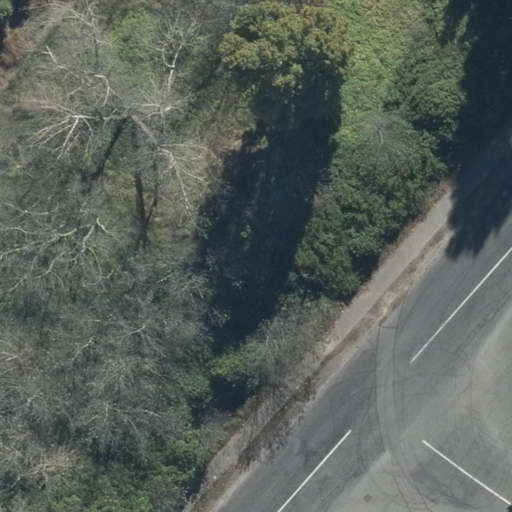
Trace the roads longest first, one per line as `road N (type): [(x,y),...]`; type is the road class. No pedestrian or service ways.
road 1 (unclassified): [(511,247),(374,404)]
road 2 (unclassified): [(511,504),(374,404)]
road 3 (unclassified): [(374,404),(278,511)]
